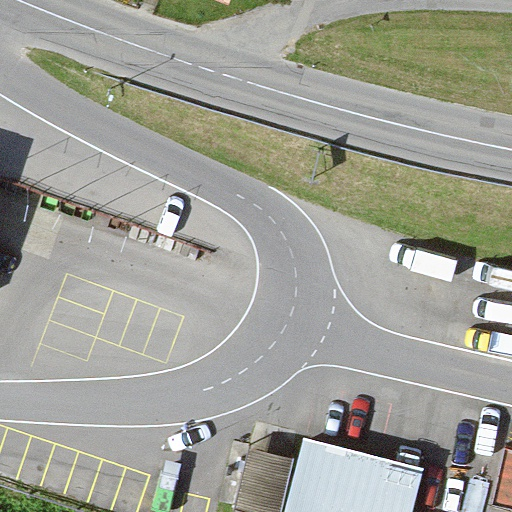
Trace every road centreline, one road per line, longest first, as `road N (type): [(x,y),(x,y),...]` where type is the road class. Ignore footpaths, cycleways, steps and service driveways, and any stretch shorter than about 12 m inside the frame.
road 1 (secondary): [(222,71),(511,152)]
road 2 (secondary): [(18,0),(222,71)]
road 3 (residential): [(222,71),(283,18),(334,0)]
